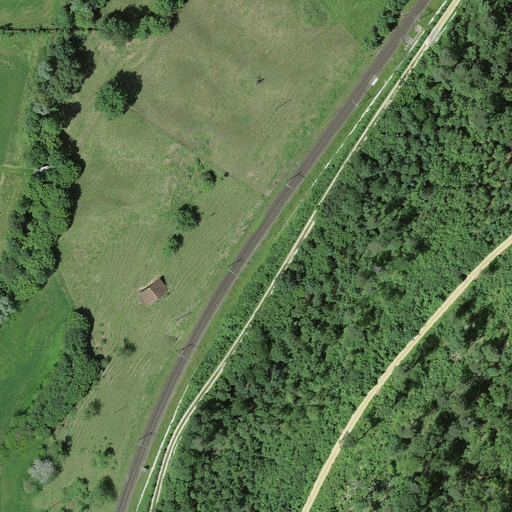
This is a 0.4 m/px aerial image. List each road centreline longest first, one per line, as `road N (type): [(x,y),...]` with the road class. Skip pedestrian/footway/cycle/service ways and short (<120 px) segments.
road 1 (track): [(158,511),(180,430),(266,304),(352,154),(461,0)]
road 2 (track): [(511,238),(387,371),(306,511)]
